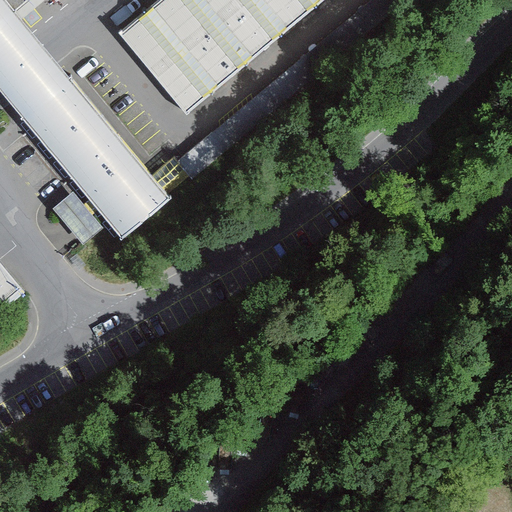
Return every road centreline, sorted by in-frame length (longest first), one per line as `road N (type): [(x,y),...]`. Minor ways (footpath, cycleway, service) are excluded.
road 1 (unclassified): [(0,401),(272,241),(395,143),(511,20)]
road 2 (residential): [(219,511),(511,208)]
